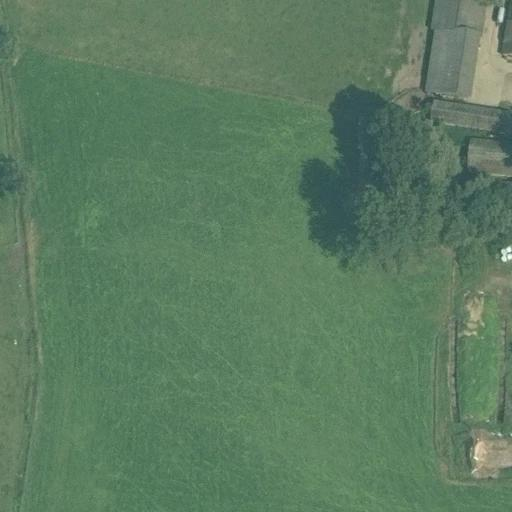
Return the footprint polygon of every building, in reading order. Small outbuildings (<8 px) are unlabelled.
[(436,33),(427,95),(469,102),(479,39),(482,40),(488,0),(437,0),(432,32),(436,33)] [(511,115),(435,104),(431,125),(511,137),(511,134),(511,115)] [(511,144),(472,141),(468,175),(511,179),(511,144)] [(433,148),(428,184),(457,186),(461,151),(433,148)] [(364,154),(361,174),(392,179),(395,159),(364,154)] [(511,184),(468,181),(466,198),(511,202),(511,223),(510,248),(511,247),(511,184)] [(399,230),(420,227),(419,217),(397,220),(399,230)]
